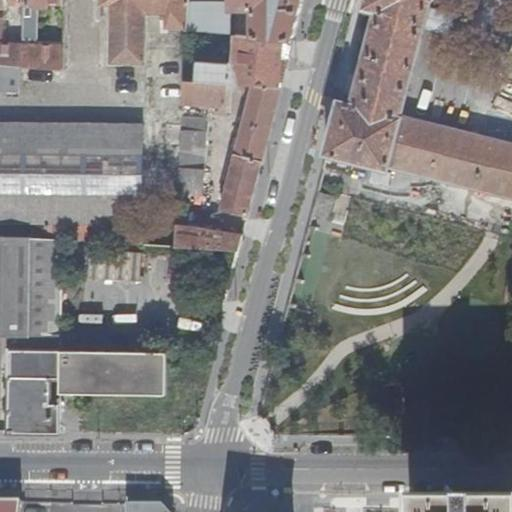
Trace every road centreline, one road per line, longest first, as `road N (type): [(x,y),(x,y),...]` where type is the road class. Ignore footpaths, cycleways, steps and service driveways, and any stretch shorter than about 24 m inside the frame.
road 1 (residential): [(340,0),(215,467)]
road 2 (tertiary): [(511,471),(215,467)]
road 3 (tertiary): [(215,467),(0,464)]
